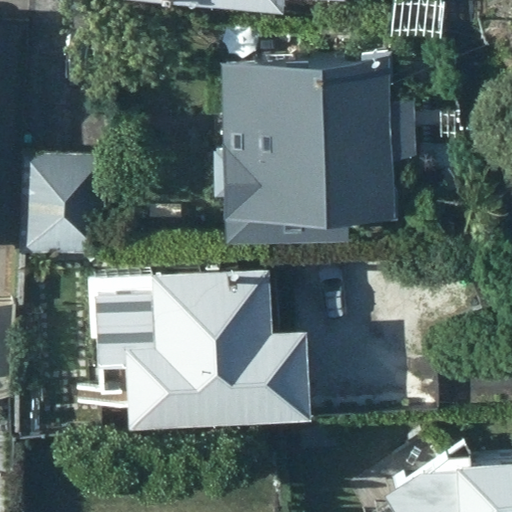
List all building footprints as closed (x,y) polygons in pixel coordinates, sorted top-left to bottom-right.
[(404,35),(235,34),(237,134),(221,135),(221,181),(238,180),(239,212),(365,210),(365,186),(408,187),(407,138),(426,139),(424,84),(404,85),(404,35)] [(113,146),(29,143),(24,239),(108,242),(113,146)] [(141,389),(142,404),(319,394),(314,310),(283,311),(280,248),(163,255),(164,271),(102,275),(108,392),(141,389)] [(15,294),(0,292),(0,361),(13,362),(15,294)] [(511,511),(511,439),(393,444),(398,511),(511,511)]
